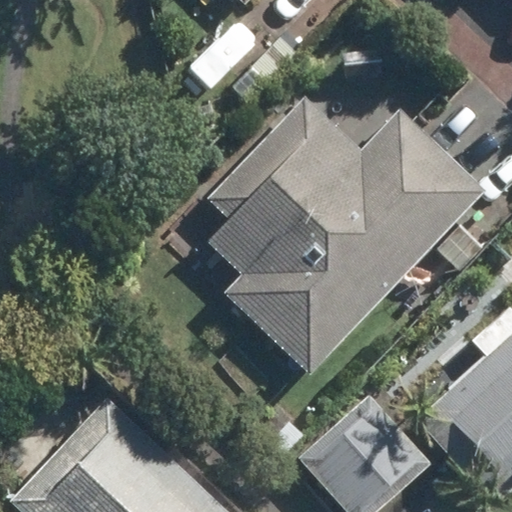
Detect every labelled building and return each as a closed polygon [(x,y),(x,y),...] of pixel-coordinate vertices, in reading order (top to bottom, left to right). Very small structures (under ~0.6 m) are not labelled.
[(278,36),(249,66),(267,84),(297,54),(278,36)] [(208,196),(228,215),(204,240),(240,275),(224,291),(307,370),(482,190),(397,108),(356,151),(302,99),(208,196)] [(459,225),(434,248),(458,273),(482,249),(459,225)] [(511,330),(461,276),(425,310),(474,363),(405,427),(483,511),(511,484),(511,330)] [(366,392),(296,455),(347,511),(374,511),(428,464),(366,392)] [(189,511),(90,415),(0,508),(0,510),(2,511),(189,511)] [(277,422),(261,438),(280,459),(297,443),(277,422)]
